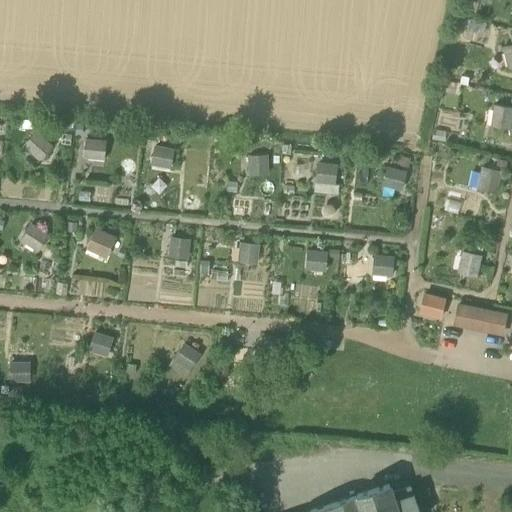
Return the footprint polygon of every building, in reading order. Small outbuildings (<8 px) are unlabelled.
[(511,43),(503,45),(506,67),(511,65),(511,43)] [(511,106),(491,103),(488,126),(511,129),(511,127),(511,106)] [(36,130),(23,146),(41,161),(54,145),(36,130)] [(105,160),(106,138),(85,138),(85,160),(105,160)] [(152,146),(152,167),(174,168),(174,146),(152,146)] [(249,175),(270,174),(268,153),(248,154),(249,175)] [(316,162),(315,191),(337,192),(338,163),(316,162)] [(386,166),(382,186),(403,189),(407,170),(386,166)] [(499,192),(501,169),(480,167),(477,190),(499,192)] [(28,222),(20,242),(41,251),(50,231),(28,222)] [(85,249),(107,259),(118,237),(96,226),(85,249)] [(170,236),(168,257),(188,259),(191,238),(170,236)] [(239,242),(238,262),(258,263),(259,243),(239,242)] [(306,249),(306,270),(328,271),(328,250),(306,249)] [(479,276),(482,253),(461,251),(458,274),(479,276)] [(395,275),(395,254),(373,254),(373,275),(395,275)] [(443,317),(445,296),(422,293),(420,315),(443,317)] [(452,327),(493,337),(499,316),(457,305),(452,327)] [(95,330),(88,351),(108,357),(115,337),(95,330)] [(184,342),(174,358),(193,370),(203,353),(184,342)] [(418,511),(413,495),(408,480),(390,486),(388,486),(363,494),(357,496),(357,497),(356,497),(356,498),(327,507),(312,511),(418,511)]
